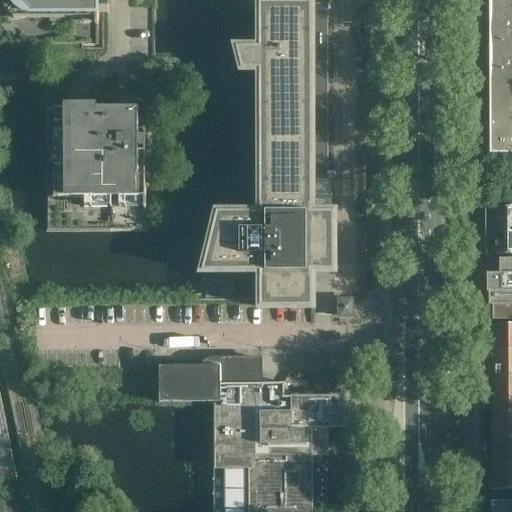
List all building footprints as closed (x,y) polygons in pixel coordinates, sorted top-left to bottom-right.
[(98,45),(97,0),(0,0),(0,45),(29,46),(51,45),(82,45),(98,45)] [(511,14),(511,0),(489,0),(489,14),(511,14)] [(313,180),(312,4),(259,4),(259,63),(254,63),(254,49),(236,49),(242,71),(254,71),(254,70),(259,70),(259,212),(216,213),(201,273),(202,273),(259,273),(259,310),(313,309),(313,273),(335,273),(334,212),(311,212),(311,200),(313,200),(314,199),(315,198),(315,197),(316,196),(315,195),(315,194),(315,193),(314,193),(313,192),(311,191),(311,180),(313,180)] [(511,42),(511,14),(489,14),(489,42),(511,42)] [(511,70),(511,42),(489,42),(489,70),(511,70)] [(511,98),(511,70),(489,70),(489,98),(511,98)] [(511,126),(511,98),(489,98),(489,126),(511,126)] [(146,233),(146,153),(134,153),(134,149),(146,149),(146,138),(134,138),(134,134),(138,134),(138,110),(85,110),(46,110),(45,132),(46,233),(146,233)] [(511,155),(511,126),(489,126),(490,156),(511,155)] [(511,231),(511,207),(487,208),(487,210),(484,210),(484,223),(487,223),(487,232),(511,231)] [(511,255),(511,231),(487,232),(487,241),(485,241),(485,254),(487,254),(487,256),(511,255)] [(511,275),(495,276),(495,292),(490,292),(491,310),(491,326),(511,325),(511,275)] [(352,317),(352,307),(352,301),(339,301),(339,317),(352,317)] [(511,352),(511,325),(491,326),(491,337),(488,337),(485,340),(485,347),(488,350),(491,350),(491,352),(511,352)] [(511,352),(491,352),(491,365),(488,368),(488,378),(511,377),(511,352)] [(321,457),(321,429),(336,429),(336,397),(284,397),(284,384),(253,384),(253,377),(260,377),(260,360),(226,360),(226,366),(159,367),(159,404),(220,403),(220,460),(239,460),(239,469),(256,469),(256,511),(304,511),(305,457),(321,457)] [(511,414),(511,377),(488,378),(488,388),(491,391),(491,414),(511,414)] [(511,414),(491,414),(491,425),(488,428),(489,434),(491,437),(491,440),(511,439),(511,414)] [(511,439),(491,440),(491,442),(489,445),(489,452),(492,454),(492,465),(511,465),(511,439)] [(511,465),(492,465),(492,467),(489,467),(485,470),(485,477),(489,480),(492,480),(492,491),(511,490),(511,465)] [(511,511),(511,502),(491,503),(491,508),(489,510),(488,511),(511,511)]
